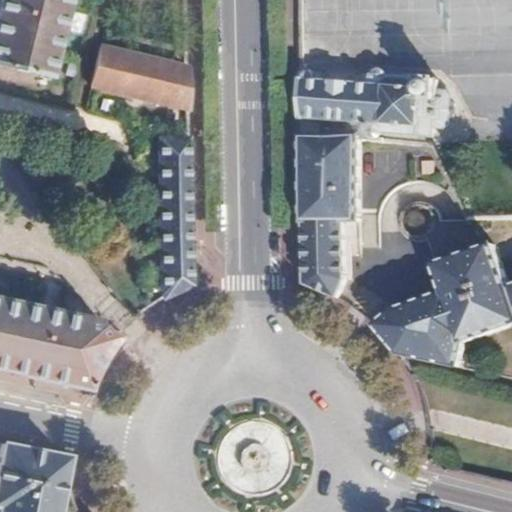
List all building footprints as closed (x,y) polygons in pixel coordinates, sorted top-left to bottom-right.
[(0,0),(0,64),(53,77),(71,0),(0,0)] [(169,104),(187,108),(186,69),(99,47),(90,85),(169,104)] [(304,73),(303,77),(303,103),(304,119),(370,124),(369,133),(434,138),(435,128),(451,129),(452,117),(456,117),(458,103),(453,102),(453,95),(448,94),(448,89),(438,89),(438,80),(375,75),(374,85),(313,81),(315,78),(316,74),(315,71),(312,70),(308,70),(305,71),(304,73)] [(361,136),(304,137),(307,288),(316,292),(332,299),(335,300),(336,301),(345,280),(345,223),(363,223),(361,139),(361,136)] [(191,286),(188,138),(169,139),(158,139),(162,299),(176,292),(179,290),(191,286)] [(499,257),(494,243),(435,266),(441,280),(499,257)] [(446,295),(396,314),(380,331),(388,339),(400,353),(405,358),(463,370),(468,343),(511,326),(511,285),(511,286),(499,257),(441,280),(446,295)] [(0,370),(83,388),(85,385),(88,378),(91,373),(94,368),(99,358),(101,355),(109,346),(114,339),(101,325),(0,302),(0,370)] [(0,511),(52,511),(64,455),(0,442),(0,511)]
